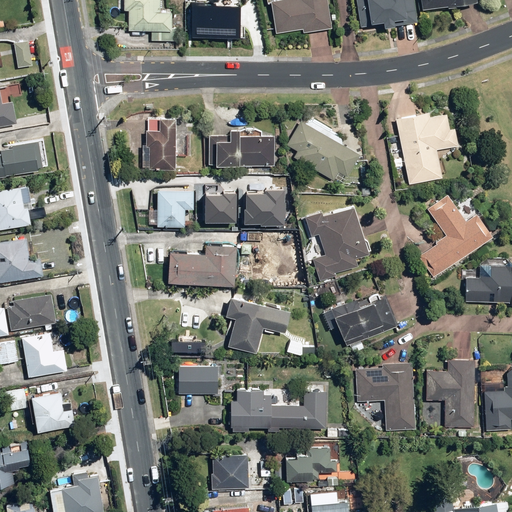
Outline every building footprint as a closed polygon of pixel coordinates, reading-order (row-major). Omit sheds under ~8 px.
[(153,39),(178,39),(178,25),(175,25),(175,9),(163,10),(163,0),(126,0),(126,9),(131,9),(130,28),(152,29),(153,39)] [(273,0),(278,31),(305,27),(305,30),(333,27),(329,0),(273,0)] [(358,0),(362,24),(390,21),(390,24),(419,20),(416,0),(358,0)] [(15,41),(19,66),(34,64),(29,38),(15,41)] [(0,125),(19,122),(14,98),(4,100),(1,81),(0,81),(0,125)] [(398,116),(411,183),(444,177),(438,148),(461,143),(457,126),(452,127),(450,112),(432,115),(432,110),(398,116)] [(284,117),(288,125),(295,121),(290,114),(284,117)] [(151,167),(178,167),(179,115),(149,115),(148,142),(145,142),(145,165),(151,165),(151,167)] [(336,176),(346,181),(363,153),(345,143),(343,136),(315,119),(307,122),(303,119),(289,143),(299,149),(295,156),(335,179),(336,176)] [(210,163),(276,164),(277,134),(242,134),(242,127),(234,127),(234,133),(211,133),(210,163)] [(0,175),(35,169),(31,145),(0,151),(0,175)] [(363,178),(364,188),(373,187),(372,177),(363,178)] [(203,190),(222,190),(222,180),(203,180),(203,190)] [(0,228),(33,222),(30,204),(26,204),(26,200),(34,199),(31,183),(23,185),(23,183),(0,187),(0,228)] [(159,224),(187,225),(187,206),(196,207),(196,189),(160,188),(159,224)] [(420,255),(435,276),(495,235),(480,212),(468,220),(450,193),(430,207),(449,234),(437,241),(438,243),(420,255)] [(315,257),(322,278),(339,273),(338,270),(361,263),(359,255),(373,251),(358,202),(326,212),(325,210),(308,215),(314,234),(322,232),(328,253),(315,257)] [(0,239),(0,281),(46,274),(43,256),(33,257),(29,235),(0,239)] [(171,280),(237,284),(239,244),(210,242),(209,251),(172,249),(171,280)] [(468,299),(511,299),(511,262),(508,262),(508,255),(494,255),(494,262),(495,262),(495,265),(483,265),(483,276),(468,275),(468,299)] [(260,277),(260,284),(270,284),(270,276),(260,277)] [(9,305),(13,328),(46,323),(47,328),(53,327),(52,321),(58,320),(53,292),(16,298),(17,304),(9,305)] [(339,324),(347,345),(400,323),(388,294),(382,296),(380,292),(377,292),(374,293),(371,294),(371,296),(361,300),(359,296),(334,307),(334,308),(325,311),(332,327),(339,324)] [(230,344),(259,352),(272,304),(234,294),(229,313),(238,316),(230,344)] [(0,336),(12,335),(7,306),(0,306),(0,336)] [(24,335),(31,375),(69,369),(66,349),(55,350),(52,331),(24,335)] [(0,342),(0,361),(0,363),(20,360),(16,339),(0,342)] [(314,345),(301,344),(300,353),(314,354),(314,345)] [(446,425),(475,426),(477,358),(450,357),(450,370),(435,369),(436,367),(426,366),(426,376),(429,376),(428,398),(447,398),(446,425)] [(386,399),(387,429),(417,427),(414,361),(385,362),(385,366),(357,367),(358,400),(386,399)] [(177,364),(176,391),(215,392),(215,365),(177,364)] [(487,390),(488,429),(511,428),(511,368),(510,370),(510,384),(507,384),(507,390),(487,390)] [(288,409),(290,422),(327,419),(330,421),(332,421),(333,420),(333,415),(328,415),(327,404),(337,403),(336,393),(306,395),(307,398),(293,400),(293,395),(283,396),(282,385),(273,385),(272,375),(247,377),(248,388),(242,389),(242,391),(236,391),(237,401),(240,401),(241,412),(243,412),(243,415),(284,412),(284,410),(288,409)] [(6,390),(9,409),(29,405),(26,387),(6,390)] [(40,420),(41,428),(78,422),(74,398),(66,399),(65,389),(35,394),(37,403),(32,404),(35,420),(40,420)] [(289,454),(290,478),(321,477),(321,470),(339,469),(339,458),(333,458),(333,452),(343,451),(342,440),(309,442),(309,454),(289,454)] [(0,483),(17,480),(14,467),(22,465),(22,463),(34,461),(31,445),(14,449),(13,447),(0,449),(0,483)] [(214,471),(215,487),(251,486),(250,452),(215,453),(215,471),(214,471)] [(253,475),(254,486),(273,485),(272,458),(262,459),(263,474),(253,475)] [(53,488),(56,511),(106,511),(101,473),(90,475),(89,470),(75,472),(77,485),(53,488)] [(338,484),(338,488),(349,488),(349,484),(343,484),(343,477),(332,477),(333,485),(338,484)] [(288,490),(289,497),(305,497),(304,489),(288,490)] [(352,511),(353,509),(354,509),(353,498),(325,501),(324,491),(314,492),(316,511),(352,511)] [(502,511),(500,499),(457,507),(454,495),(435,499),(437,511),(502,511)] [(357,497),(358,509),(366,508),(365,496),(357,497)] [(36,511),(36,507),(34,507),(33,498),(8,502),(9,511),(3,511),(36,511)]
